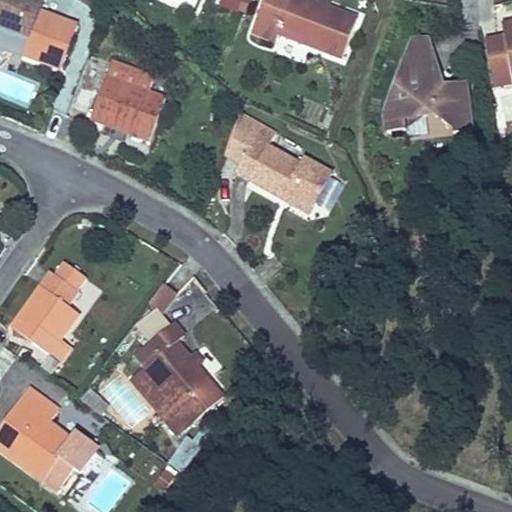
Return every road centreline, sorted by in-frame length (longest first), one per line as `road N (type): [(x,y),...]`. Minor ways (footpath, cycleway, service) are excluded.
road 1 (residential): [(73,171),(196,243),(390,470),(489,511)]
road 2 (residential): [(0,278),(73,171)]
